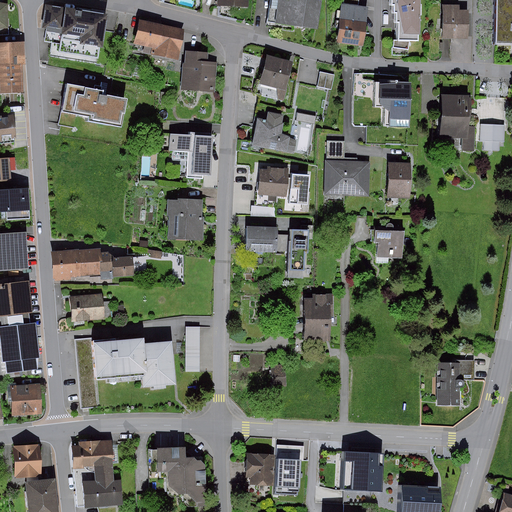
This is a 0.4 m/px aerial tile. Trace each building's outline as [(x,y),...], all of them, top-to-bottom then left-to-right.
[(320,28),(324,1),(315,0),(281,0),(278,22),(320,28)] [(399,22),(420,22),(420,0),(392,0),(392,4),(395,4),(395,12),(397,12),(397,22),(399,22)] [(511,39),(511,0),(496,0),(496,39),(511,39)] [(9,3),(0,1),(0,27),(11,27),(9,3)] [(471,40),(472,15),(462,15),(462,3),(446,2),(446,40),(471,40)] [(102,48),(108,14),(46,3),(42,29),(79,35),(78,44),(102,48)] [(365,40),(370,11),(346,7),(341,36),(365,40)] [(186,30),(139,21),(135,45),(182,53),(186,30)] [(420,22),(399,22),(399,39),(396,39),(396,54),(411,54),(411,39),(418,39),(418,34),(420,34),(420,22)] [(24,42),(0,43),(0,90),(0,93),(23,92),(22,64),(26,64),(24,42)] [(288,88),(295,61),(267,54),(260,81),(288,88)] [(206,63),(207,57),(184,56),(183,88),(211,89),(212,63),(206,63)] [(332,88),(336,71),(320,68),(317,84),(332,88)] [(389,116),(409,116),(410,82),(379,81),(378,103),(390,103),(389,116)] [(119,126),(126,101),(77,89),(71,114),(119,126)] [(468,136),(468,96),(436,97),(436,136),(468,136)] [(268,119),(258,117),(253,144),(288,150),(290,134),(283,133),(285,121),(283,121),(284,114),(270,111),(268,119)] [(13,115),(0,117),(0,137),(16,135),(13,115)] [(501,143),(501,128),(481,128),(481,143),(501,143)] [(210,174),(211,137),(174,136),(173,151),(188,152),(187,174),(210,174)] [(351,141),(327,141),(326,193),(372,194),(372,160),(350,160),(351,141)] [(0,175),(10,174),(9,158),(0,158),(0,175)] [(412,196),(413,163),(391,162),(390,196),(412,196)] [(268,169),(260,168),(259,193),(271,194),(270,199),(277,199),(277,195),(287,196),(289,167),(268,165),(268,169)] [(312,174),(295,173),(293,201),(309,202),(312,174)] [(0,209),(29,208),(28,187),(0,188),(0,209)] [(204,236),(204,199),(172,199),(172,236),(204,236)] [(252,201),(250,210),(275,214),(276,205),(252,201)] [(277,250),(278,226),(247,225),(246,249),(277,250)] [(308,273),(310,230),(292,229),(290,272),(308,273)] [(25,230),(0,231),(0,263),(27,261),(25,230)] [(404,255),(404,230),(378,230),(378,255),(404,255)] [(100,248),(55,250),(56,279),(75,278),(75,275),(90,274),(90,277),(102,276),(102,269),(101,252),(100,248)] [(113,251),(101,252),(102,269),(113,268),(114,276),(134,274),(132,253),(113,255),(113,251)] [(30,279),(0,282),(0,315),(2,316),(3,327),(0,327),(0,332),(4,370),(39,366),(38,356),(41,356),(37,323),(32,324),(30,313),(34,312),(30,279)] [(103,316),(101,296),(68,299),(70,319),(103,316)] [(330,340),(330,300),(306,300),(307,340),(330,340)] [(201,369),(203,328),(188,327),(186,369),(201,369)] [(91,338),(95,378),(100,378),(142,374),(143,386),(152,385),(153,388),(164,387),(164,384),(174,384),(171,341),(143,343),(143,334),(94,338),(91,338)] [(94,337),(76,338),(83,409),(103,407),(100,378),(95,378),(91,338),(94,338),(94,337)] [(286,382),(286,364),(272,364),(272,383),(286,382)] [(463,403),(463,368),(435,368),(435,403),(463,403)] [(41,384),(11,386),(13,415),(43,413),(41,384)] [(81,445),(73,446),(74,467),(95,467),(113,465),(112,456),(116,456),(115,439),(80,441),(81,445)] [(40,443),(13,445),(16,476),(27,475),(40,474),(43,474),(40,443)] [(187,448),(154,448),(154,467),(172,466),(173,494),(206,494),(206,459),(187,459),(187,448)] [(384,453),(345,451),(343,488),(382,491),(384,453)] [(275,454),(247,454),(246,477),(251,477),(251,490),(274,490),(275,454)] [(300,460),(278,459),(276,495),(298,496),(300,460)] [(113,465),(95,467),(96,480),(83,481),(84,506),(101,505),(118,504),(123,503),(121,480),(114,480),(113,465)] [(75,473),(77,504),(83,504),(81,473),(75,473)] [(25,482),(27,511),(56,511),(54,479),(40,481),(40,474),(27,475),(28,482),(25,482)] [(437,511),(439,486),(401,484),(399,511),(437,511)] [(511,511),(511,498),(501,496),(496,511),(511,511)]
